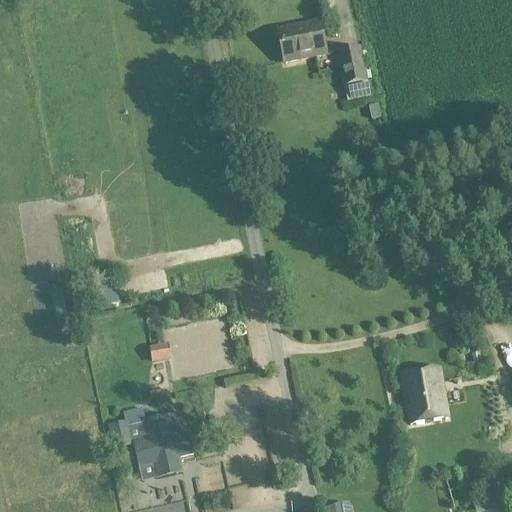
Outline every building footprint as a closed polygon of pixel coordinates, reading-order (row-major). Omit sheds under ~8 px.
[(326,56),(319,26),(280,34),(287,64),(326,56)] [(368,85),(362,50),(338,54),(344,89),(368,85)] [(84,294),(86,311),(102,309),(103,310),(115,308),(114,306),(116,306),(114,290),(98,292),(98,291),(84,294)] [(440,372),(403,378),(410,427),(448,421),(440,372)] [(127,425),(109,429),(114,452),(136,447),(140,470),(156,466),(159,480),(182,475),(179,460),(195,457),(190,434),(188,434),(184,416),(146,424),(146,425),(128,429),(127,425)]
